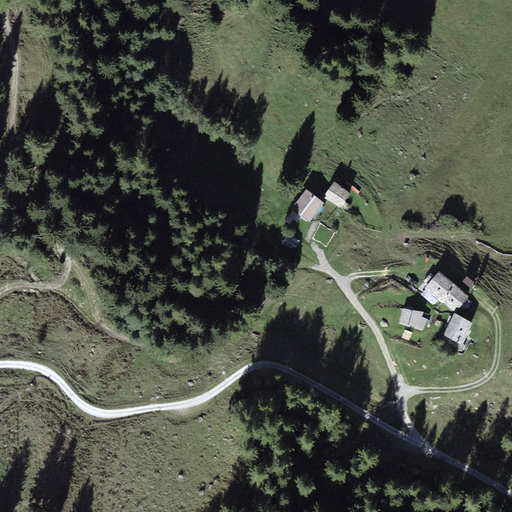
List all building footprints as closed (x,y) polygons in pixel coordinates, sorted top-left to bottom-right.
[(335,182),(325,196),(341,208),(351,193),(335,182)] [(307,190),(292,210),(309,222),(324,204),(307,190)] [(439,272),(425,289),(456,312),(469,296),(439,272)] [(467,277),(463,282),(470,288),(475,283),(467,277)] [(424,312),(404,309),(400,323),(423,330),(428,320),(422,317),(424,312)] [(473,323),(455,313),(444,335),(462,346),(473,323)] [(410,341),(413,333),(405,330),(402,338),(410,341)]
